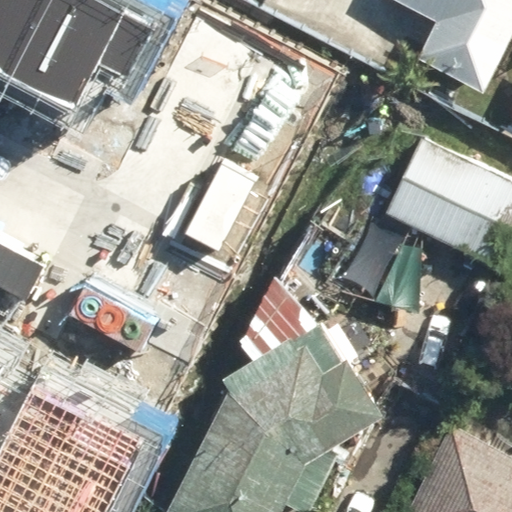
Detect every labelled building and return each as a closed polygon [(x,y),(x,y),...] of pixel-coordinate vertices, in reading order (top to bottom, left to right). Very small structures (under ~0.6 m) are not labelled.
[(0,0),(0,103),(41,124),(103,0),(0,0)] [(511,37),(511,0),(389,0),(437,25),(417,64),(482,97),(511,37)] [(511,177),(428,134),(387,212),(499,269),(511,242),(511,177)] [(0,320),(92,374),(164,248),(19,164),(2,192),(0,191),(0,320)] [(280,511),(284,506),(298,511),(312,511),(338,453),(329,449),(383,417),(348,362),(358,356),(338,322),(327,328),(323,322),(320,325),(274,275),(238,343),(253,361),(223,378),(230,390),(167,511),(280,511)] [(511,511),(511,459),(447,428),(406,511),(511,511)]
